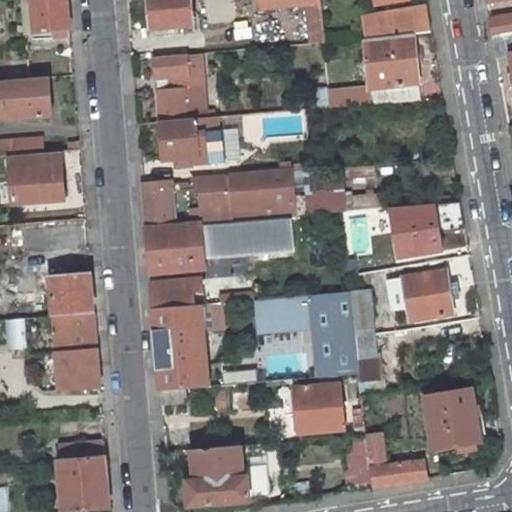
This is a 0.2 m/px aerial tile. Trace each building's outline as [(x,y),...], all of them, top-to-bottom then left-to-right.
[(33,0),(22,0),(25,33),(36,32),(33,0)] [(67,0),(33,0),(36,32),(54,31),(54,38),(71,36),(67,0)] [(191,0),(150,0),(153,29),(168,27),(178,26),(194,25),(191,0)] [(257,0),(259,8),(307,4),(320,3),(319,0),(257,0)] [(320,3),(307,4),(312,44),(324,43),(320,3)] [(363,17),(366,39),(414,33),(414,34),(432,32),(428,6),(363,17)] [(511,14),(491,19),(494,36),(511,32),(511,14)] [(511,32),(494,36),(497,58),(511,55),(511,71),(508,73),(510,87),(511,87),(511,32)] [(414,33),(366,39),(370,88),(329,92),(330,107),(421,100),(414,34),(414,33)] [(188,55),(155,57),(157,78),(189,75),(188,55)] [(23,63),(24,75),(49,74),(49,62),(23,63)] [(0,104),(5,104),(6,119),(53,115),(49,77),(0,80),(0,104)] [(185,89),(158,91),(161,122),(188,120),(186,102),(185,89)] [(202,119),(201,101),(186,102),(188,120),(202,119)] [(188,120),(161,122),(164,160),(179,159),(179,166),(192,165),(191,163),(206,162),(206,163),(224,161),(222,130),(219,131),(218,117),(202,119),(188,120)] [(0,140),(0,156),(10,156),(45,153),(44,136),(0,140)] [(70,142),(70,150),(80,150),(80,142),(70,142)] [(45,153),(10,156),(14,203),(65,199),(61,151),(45,153)] [(228,185),(231,221),(257,218),(297,214),(294,171),(228,176),(228,185)] [(325,177),(326,193),(343,192),(342,176),(325,177)] [(172,184),(144,185),(147,229),(177,226),(174,188),(172,188),(172,184)] [(228,185),(200,187),(204,223),(231,221),(228,185)] [(326,193),(311,194),(312,214),(344,212),(343,192),(326,193)] [(451,203),(426,205),(427,219),(452,217),(451,203)] [(177,226),(147,229),(151,274),(207,269),(205,251),(259,247),(257,233),(250,234),(249,223),(258,222),(257,218),(231,221),(204,223),(177,226)] [(79,251),(54,253),(55,265),(80,263),(79,251)] [(450,285),(447,270),(404,277),(411,321),(454,313),(451,295),(459,294),(457,283),(450,285)] [(253,273),(152,283),(155,308),(198,305),(223,302),(255,300),(256,300),(253,273)] [(91,274),(52,277),(55,315),(94,312),(91,274)] [(371,289),(351,291),(355,333),(372,331),(375,331),(371,289)] [(351,291),(311,295),(314,329),(319,377),(359,373),(358,357),(355,333),(351,291)] [(311,295),(271,298),(274,333),(314,329),(311,295)] [(256,300),(255,300),(257,334),(274,333),(271,298),(256,300)] [(198,305),(155,308),(162,391),(186,388),(206,387),(201,330),(226,328),(223,302),(198,305)] [(61,389),(100,385),(97,350),(94,312),(55,315),(61,389)] [(15,319),(0,320),(0,348),(17,348),(15,319)] [(372,331),(355,333),(358,357),(374,355),(372,331)] [(374,355),(358,357),(359,373),(360,380),(377,379),(374,355)] [(345,429),(341,384),(296,388),(301,432),(345,429)] [(186,388),(162,391),(163,405),(187,403),(186,388)] [(472,390),(426,397),(435,449),(458,445),(481,441),(474,396),(472,390)] [(480,395),(474,396),(481,441),(458,445),(459,451),(488,446),(480,395)] [(363,409),(354,410),(356,436),(366,435),(363,409)] [(383,434),(368,435),(374,487),(374,488),(428,480),(426,459),(392,464),(391,459),(387,460),(383,434)] [(356,436),(350,437),(352,454),(368,452),(366,435),(356,436)] [(105,442),(59,446),(61,462),(106,458),(105,442)] [(241,445),(193,449),(196,481),(188,482),(189,486),(184,487),(186,501),(190,501),(190,506),(251,500),(250,496),(270,494),(268,464),(243,466),(241,445)] [(347,455),(351,491),(373,488),(368,452),(352,454),(347,455)] [(61,462),(47,464),(48,479),(61,478),(64,511),(111,507),(106,458),(61,462)]
